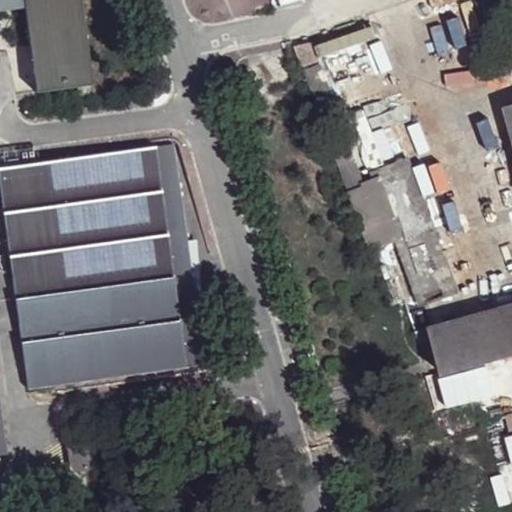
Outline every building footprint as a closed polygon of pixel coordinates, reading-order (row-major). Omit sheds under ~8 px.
[(0,0),(0,14),(19,11),(32,96),(81,88),(83,94),(90,94),(76,0),(0,0)] [(496,0),(480,0),(474,2),(485,39),(506,33),(496,0)] [(427,24),(465,12),(463,6),(424,17),(427,24)] [(471,33),(465,12),(427,24),(424,17),(419,20),(430,58),(423,60),(425,66),(450,58),(452,65),(472,60),(465,35),(471,33)] [(465,35),(472,60),(478,57),(471,33),(465,35)] [(321,62),(313,43),(295,50),(303,69),(305,68),(321,62)] [(257,89),(292,80),(284,49),(249,58),(257,89)] [(450,58),(425,66),(427,73),(452,65),(450,58)] [(325,73),(321,62),(305,68),(309,79),(325,73)] [(331,89),(325,73),(309,79),(314,95),(331,89)] [(348,134),(331,89),(314,95),(332,140),(348,134)] [(442,375),(511,355),(511,105),(503,108),(511,139),(511,306),(430,329),(442,375)] [(354,151),(348,134),(332,140),(338,157),(354,151)] [(0,227),(21,385),(203,361),(172,139),(0,165),(0,227)] [(362,173),(354,151),(338,157),(346,179),(362,173)] [(366,183),(362,173),(346,179),(375,256),(393,249),(405,244),(425,299),(451,289),(406,168),(366,183)] [(393,249),(375,256),(389,295),(408,288),(393,249)] [(79,439),(60,442),(65,471),(83,468),(79,439)]
